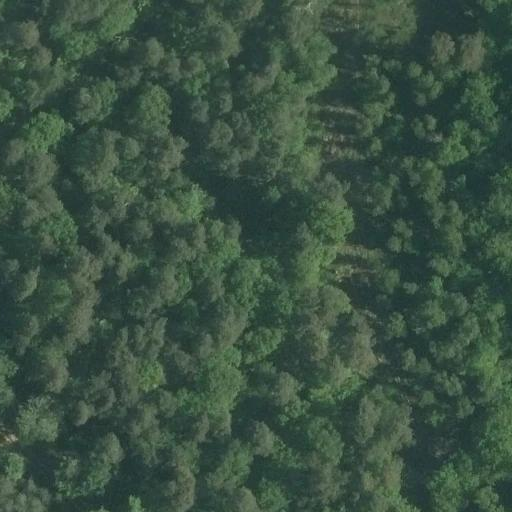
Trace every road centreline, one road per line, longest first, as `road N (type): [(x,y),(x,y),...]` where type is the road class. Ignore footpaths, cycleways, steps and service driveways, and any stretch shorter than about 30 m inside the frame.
road 1 (track): [(429,511),(361,203),(352,0)]
road 2 (track): [(88,511),(0,420)]
